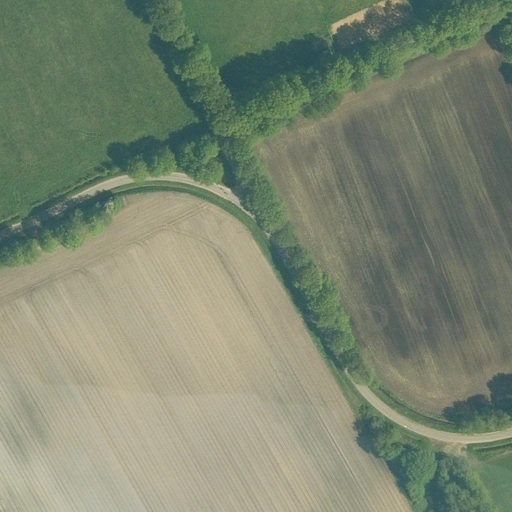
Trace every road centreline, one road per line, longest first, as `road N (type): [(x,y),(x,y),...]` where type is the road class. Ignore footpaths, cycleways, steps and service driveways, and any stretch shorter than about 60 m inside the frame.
road 1 (unclassified): [(511,431),(439,434),(381,407),(356,381),(267,229),(208,184),(170,175),(125,179),(0,234)]
road 2 (track): [(236,199),(239,176),(220,124),(509,0)]
road 3 (track): [(153,0),(220,124)]
